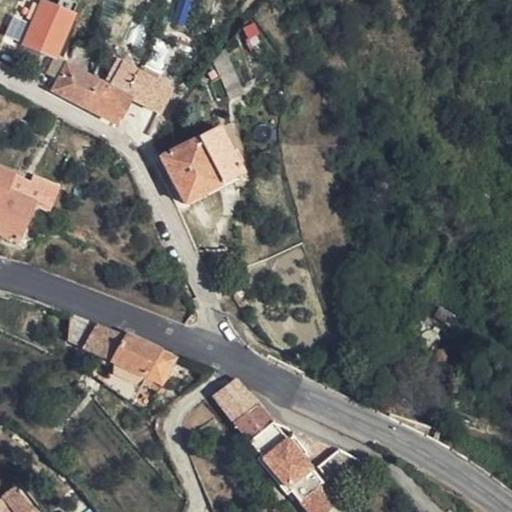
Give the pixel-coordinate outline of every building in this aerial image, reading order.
[(66,8),(51,1),(46,13),(61,19),(66,8)] [(33,6),(14,48),(30,55),(43,61),(61,19),(46,13),(33,6)] [(248,48),(263,44),(256,22),(242,27),(248,48)] [(30,55),(14,48),(10,57),(23,64),(24,62),(26,63),(30,55)] [(55,67),(41,93),(108,126),(123,98),(152,114),(170,79),(166,77),(160,88),(104,58),(90,82),(54,66),(55,67)] [(214,127),(208,130),(150,160),(175,206),(232,177),(219,151),(224,147),(214,127)] [(0,238),(8,243),(26,203),(0,190),(0,238)] [(120,341),(65,319),(63,343),(110,364),(102,386),(131,402),(134,396),(127,392),(135,374),(160,385),(170,361),(153,354),(154,352),(120,340),(120,341)] [(229,382),(206,401),(246,447),(270,428),(229,382)] [(206,450),(221,439),(209,421),(194,431),(206,450)] [(298,506),(320,486),(270,428),(246,447),(298,506)] [(335,495),(364,473),(337,456),(313,472),(335,495)] [(298,506),(303,511),(327,511),(336,504),(320,486),(298,506)] [(21,511),(5,492),(0,495),(0,511),(21,511)]
